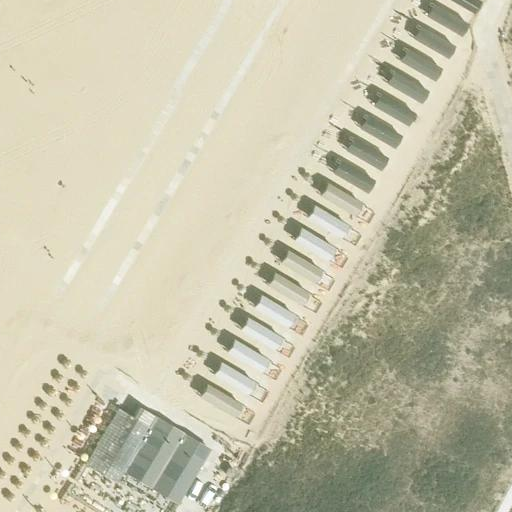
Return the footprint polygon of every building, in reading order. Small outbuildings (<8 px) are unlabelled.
[(468,20),(435,0),(427,13),(461,33),(468,20)] [(480,0),(452,0),(473,12),(480,0)] [(454,43),(421,24),(413,36),(447,56),(454,43)] [(440,67),(407,47),(399,60),(432,80),(440,67)] [(426,91),(392,71),(385,84),(418,104),(426,91)] [(411,115),(378,96),(370,108),(404,128),(411,115)] [(399,136),(366,116),(358,129),(391,148),(399,136)] [(386,158),(352,138),(345,151),(378,171),(386,158)] [(372,181),(339,161),(331,174),(364,194),(372,181)] [(359,203),(326,183),(318,195),(351,215),(359,203)] [(347,223),(313,203),(306,216),(339,236),(347,223)] [(334,244),(301,224),(293,237),(327,257),(334,244)] [(319,269),(286,249),(278,262),(312,282),(319,269)] [(307,290),(274,270),(266,283),(299,302),(307,290)] [(294,311),(261,292),(253,304),(286,324),(294,311)] [(281,334),(247,314),(240,327),(273,346),(281,334)] [(267,357),(233,337),(226,350),(259,369),(267,357)] [(253,380),(220,360),(212,373),(245,393),(253,380)] [(234,400),(201,381),(193,393),(227,413),(234,400)] [(145,410),(110,468),(174,506),(209,448),(145,410)]
